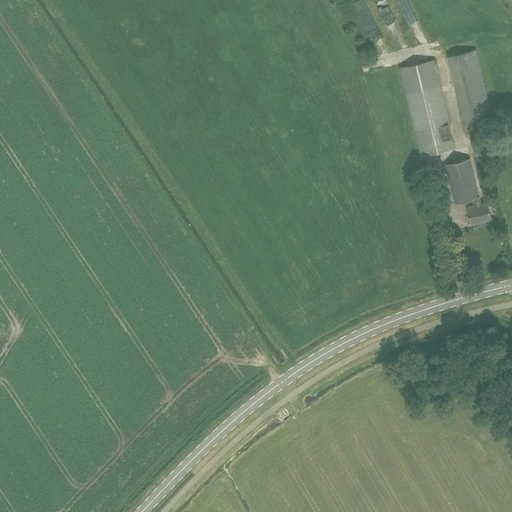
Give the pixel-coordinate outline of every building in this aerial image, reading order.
[(378,0),(388,20),(397,16),(389,0),(378,0)] [(385,43),(368,1),(360,4),(376,46),(385,43)] [(412,2),(404,6),(407,12),(415,9),(412,2)] [(477,49),(448,57),(465,126),(493,119),(477,49)] [(455,148),(434,60),(401,68),(422,156),(455,148)] [(446,165),(455,203),(473,199),(475,206),(469,208),(472,224),(492,219),(488,203),(482,205),(471,159),(446,165)]
